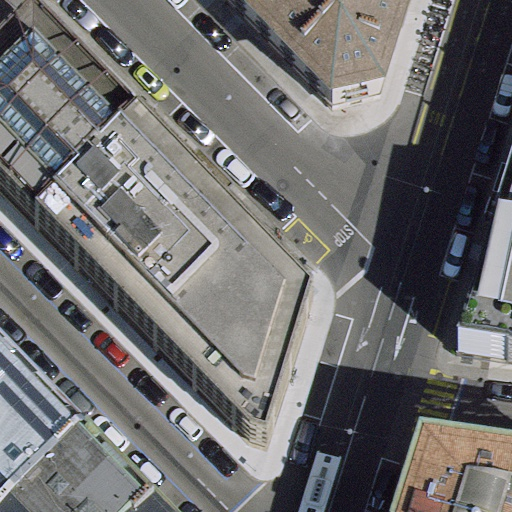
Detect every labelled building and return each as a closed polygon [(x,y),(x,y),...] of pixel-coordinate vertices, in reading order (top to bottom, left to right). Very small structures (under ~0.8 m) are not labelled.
[(219,0),(227,8),(235,0),(219,0)] [(422,0),(235,0),(227,8),(333,118),(391,105),(422,0)] [(141,129),(38,25),(0,61),(0,191),(39,231),(141,129)] [(316,306),(141,129),(39,231),(252,449),(271,454),(316,306)] [(511,187),(498,231),(511,234),(511,187)] [(461,355),(511,362),(511,234),(498,231),(461,355)] [(0,511),(22,511),(85,450),(0,365),(0,511)] [(146,511),(85,450),(22,511),(146,511)] [(511,511),(511,468),(427,456),(409,511),(511,511)]
